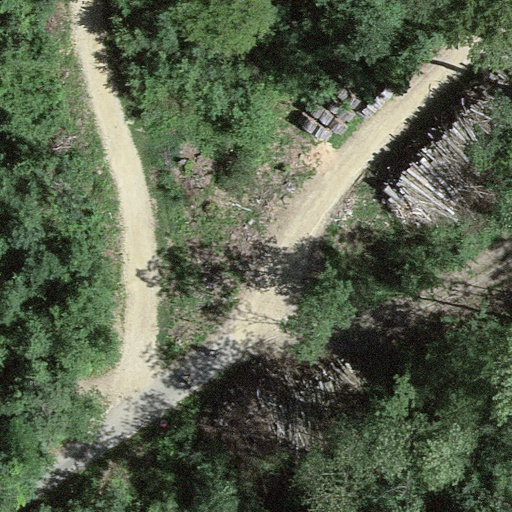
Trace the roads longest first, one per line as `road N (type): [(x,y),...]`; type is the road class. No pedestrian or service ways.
road 1 (track): [(501,0),(149,385)]
road 2 (track): [(86,0),(149,271),(149,385)]
road 3 (track): [(149,385),(11,511)]
